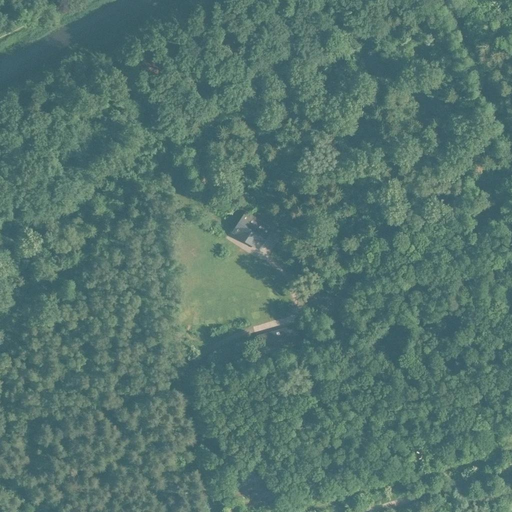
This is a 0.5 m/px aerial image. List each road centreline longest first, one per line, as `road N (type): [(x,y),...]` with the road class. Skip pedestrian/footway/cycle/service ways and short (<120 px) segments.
road 1 (track): [(209,511),(195,360),(294,323),(296,303),(286,278),(233,242)]
road 2 (residential): [(511,477),(386,511)]
